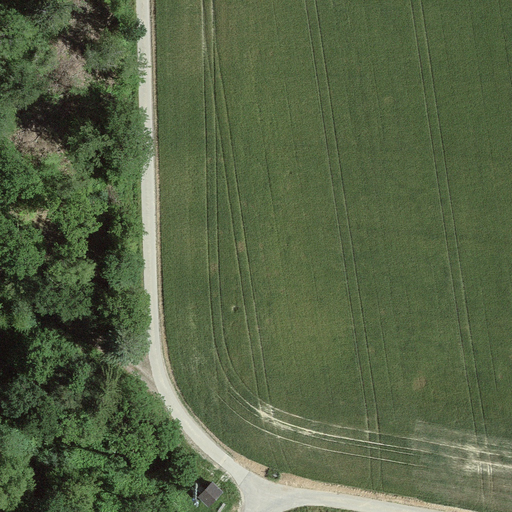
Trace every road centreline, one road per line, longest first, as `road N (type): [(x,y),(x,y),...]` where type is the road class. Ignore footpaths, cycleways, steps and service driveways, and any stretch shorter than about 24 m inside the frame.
road 1 (track): [(257,511),(266,491),(211,449),(161,389),(142,0)]
road 2 (track): [(161,389),(0,269)]
road 3 (track): [(390,511),(266,491)]
